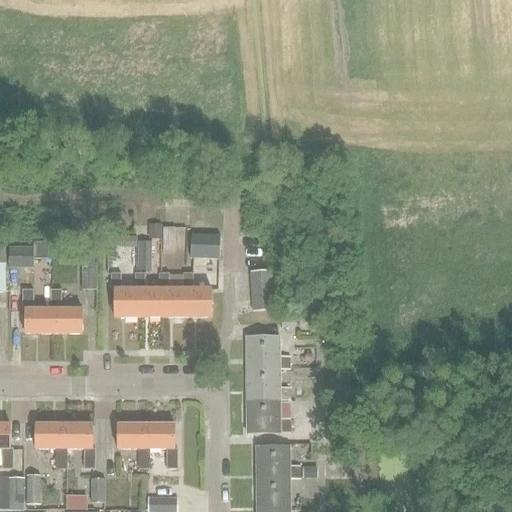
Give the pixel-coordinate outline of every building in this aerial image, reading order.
[(175,230),(165,230),(165,254),(175,254),(175,230)] [(194,237),(193,262),(221,263),(222,238),(194,237)] [(153,276),(154,245),(140,244),(139,276),(153,276)] [(33,269),(33,249),(9,249),(10,269),(33,269)] [(95,266),(96,254),(77,254),(76,266),(83,266),(95,266)] [(98,266),(95,266),(83,266),(82,293),(97,293),(98,266)] [(274,274),(254,275),(255,315),(275,313),(274,274)] [(114,277),(114,293),(117,293),(117,321),(141,321),(141,293),(138,293),(123,293),(124,277),(114,277)] [(148,293),(148,277),(138,277),(138,293),(141,293),(141,321),(165,321),(165,293),(162,293),(148,293)] [(162,277),(162,293),(165,293),(165,321),(189,321),(189,293),(186,293),(172,293),(172,277),(162,277)] [(186,277),(186,293),(189,293),(189,321),(214,321),(214,293),(196,293),(196,277),(186,277)] [(25,293),(24,313),(27,313),(27,337),(55,337),(55,313),(53,313),(35,313),(35,293),(25,293)] [(53,293),(53,313),(55,313),(55,337),(85,337),(85,313),(63,313),(64,293),(53,293)] [(248,372),(281,372),(281,370),(290,370),(290,358),(281,358),(281,340),(248,340),(248,372)] [(281,389),(281,372),(248,372),(248,403),(281,404),(281,402),(291,402),(291,389),(281,389)] [(281,421),(281,404),(248,403),(248,435),(281,434),(291,434),(291,421),(281,421)] [(12,427),(0,427),(0,451),(3,451),(3,471),(13,471),(14,451),(11,451),(12,427)] [(37,427),(36,451),(57,451),(57,471),(67,471),(68,451),(65,451),(65,427),(37,427)] [(65,427),(65,451),(68,451),(85,451),(85,471),(95,471),(96,451),(94,451),(94,427),(65,427)] [(118,427),(118,451),(139,451),(139,471),(150,471),(150,451),(148,451),(148,427),(118,427)] [(176,427),(148,427),(148,451),(150,451),(169,451),(168,470),(178,470),(178,450),(176,450),(176,427)] [(339,444),(339,456),(349,455),(349,444),(339,444)] [(257,480),(290,480),(299,480),(299,468),(290,468),(290,448),(257,448),(257,480)] [(303,469),(303,480),(318,480),(318,469),(303,469)] [(0,478),(0,511),(19,511),(23,511),(24,479),(0,478)] [(28,508),(41,508),(41,479),(29,479),(28,508)] [(290,497),(290,480),(257,480),(257,511),(289,511),(299,511),(299,497),(290,497)] [(91,506),(104,506),(104,482),(91,482),(91,503),(91,506)] [(177,511),(178,500),(148,500),(148,511),(177,511)]
